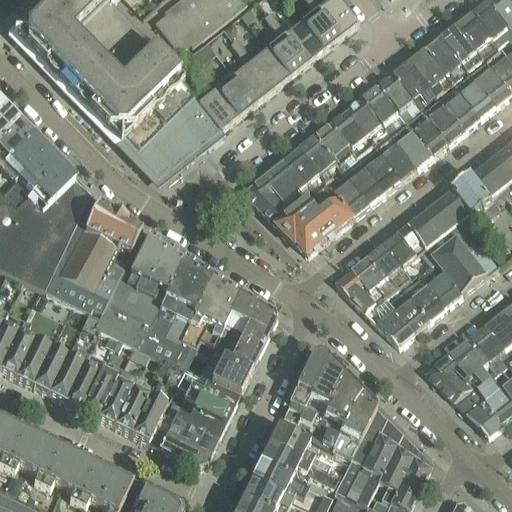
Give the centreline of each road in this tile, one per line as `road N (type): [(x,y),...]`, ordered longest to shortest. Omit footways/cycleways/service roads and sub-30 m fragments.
road 1 (residential): [(394,41),(215,187),(185,237)]
road 2 (residential): [(293,300),(511,125)]
road 3 (residential): [(185,237),(96,175),(0,69)]
road 4 (residential): [(216,505),(0,400)]
road 5 (residential): [(309,316),(216,505)]
road 6 (residential): [(511,286),(393,382)]
road 7 (residential): [(293,300),(185,237)]
